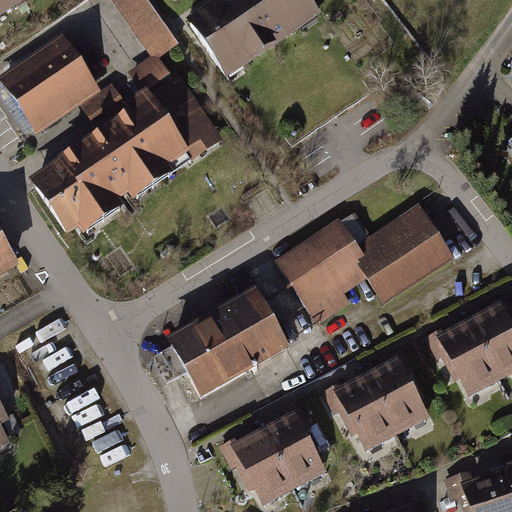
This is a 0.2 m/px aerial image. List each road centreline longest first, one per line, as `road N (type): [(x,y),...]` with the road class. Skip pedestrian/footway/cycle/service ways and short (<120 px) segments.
road 1 (residential): [(104,339),(425,142),(511,248)]
road 2 (residential): [(104,339),(170,467),(181,511)]
road 3 (residential): [(0,186),(104,339)]
road 4 (track): [(425,142),(511,27)]
